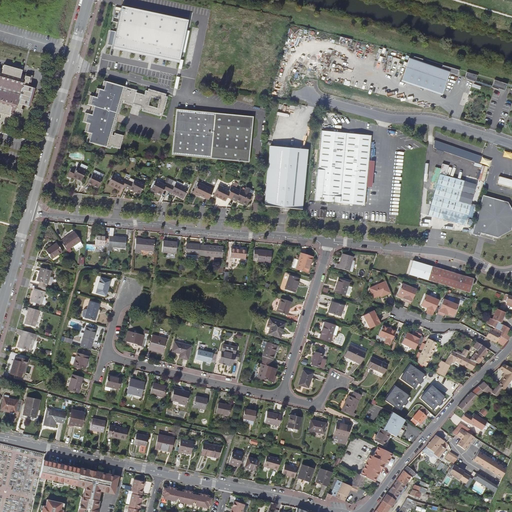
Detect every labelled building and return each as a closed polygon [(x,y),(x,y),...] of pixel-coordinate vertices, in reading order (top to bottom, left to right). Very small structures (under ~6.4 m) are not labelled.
[(112,46),(179,61),(188,21),(121,7),(120,11),(118,22),(115,31),(112,45),(112,46)] [(112,45),(115,31),(110,30),(107,44),(112,45)] [(413,59),(409,58),(401,80),(441,94),(449,73),(457,75),(459,71),(442,65),(441,69),(422,62),(422,60),(413,57),(413,59)] [(22,70),(3,65),(2,69),(0,68),(0,112),(9,115),(10,111),(19,114),(22,105),(27,106),(32,88),(27,86),(30,77),(20,75),(22,70)] [(477,76),(466,72),(465,77),(467,78),(466,79),(475,82),(477,76)] [(507,84),(494,80),(491,88),(498,90),(498,89),(504,91),(507,84)] [(116,113),(118,114),(122,100),(124,101),(123,104),(132,106),(133,104),(141,106),(141,109),(143,109),(142,112),(160,117),(160,114),(162,115),(168,97),(166,96),(166,94),(149,89),(148,91),(146,90),(145,95),(136,92),(137,90),(104,81),(102,89),(97,88),(95,97),(90,96),(88,105),(92,106),(90,114),(85,113),(83,122),(87,123),(85,132),(89,133),(86,142),(110,149),(111,147),(120,149),(124,135),(115,133),(114,135),(112,134),(116,121),(114,121),(116,113)] [(249,162),(254,116),(176,108),(172,155),(249,162)] [(365,205),(371,136),(334,132),(323,131),(321,131),(320,142),(319,156),(315,196),(315,200),(365,205)] [(434,141),(434,148),(479,164),(482,157),(434,141)] [(301,209),(307,150),(270,146),(264,206),(301,209)] [(492,160),(482,157),(479,164),(489,167),(492,160)] [(81,181),(88,166),(82,163),(80,167),(78,166),(76,169),(72,167),(68,175),(72,177),(72,176),(81,181)] [(446,175),(448,166),(442,164),(440,173),(446,175)] [(98,188),(105,175),(95,170),(88,183),(98,188)] [(465,225),(476,184),(440,174),(428,215),(465,225)] [(125,188),(130,178),(126,176),(124,180),(113,175),(109,183),(116,187),(116,189),(120,191),(123,187),(125,188)] [(511,179),(500,176),(497,184),(511,188),(511,179)] [(130,178),(125,188),(130,190),(130,189),(140,194),(145,184),(135,179),(135,180),(130,178)] [(168,191),(173,180),(169,178),(165,184),(155,180),(151,189),(160,194),(163,189),(168,191)] [(173,180),(168,191),(175,195),(176,193),(184,197),(189,185),(184,182),(183,184),(176,181),(173,180)] [(208,199),(213,189),(202,184),(203,183),(199,181),(193,193),(197,195),(197,194),(208,199)] [(231,198),(235,189),(231,186),(229,190),(218,185),(213,195),(225,201),(227,197),(231,198)] [(235,189),(231,198),(235,201),(236,199),(247,205),(252,195),(241,190),(240,191),(235,189)] [(471,226),(470,232),(480,235),(481,232),(498,237),(511,229),(511,225),(511,209),(508,201),(483,194),(474,226),(471,226)] [(60,241),(66,250),(69,248),(70,248),(73,246),(76,250),(83,245),(80,241),(74,232),(60,241)] [(104,246),(106,236),(96,235),(95,245),(104,246)] [(109,236),(108,251),(112,251),(112,247),(125,248),(126,238),(109,236)] [(134,249),(153,251),(154,241),(135,239),(134,249)] [(176,253),(177,243),(163,241),(162,252),(176,253)] [(62,252),(56,243),(46,250),(51,259),(62,252)] [(202,255),(203,246),(200,246),(200,245),(186,244),(185,254),(199,256),(199,255),(202,255)] [(203,246),(202,255),(205,256),(222,258),(223,247),(206,245),(206,246),(203,246)] [(245,259),(246,249),(231,248),(230,257),(245,259)] [(270,262),(271,252),(254,250),(253,257),(257,258),(257,261),(270,262)] [(311,263),(313,257),(301,253),(299,260),(295,258),(292,267),(296,268),(296,269),(307,272),(310,263),(311,263)] [(349,272),(353,257),(343,254),(342,258),(340,265),(337,264),(336,268),(349,272)] [(414,261),(408,260),(406,267),(411,268),(411,269),(408,268),(406,274),(444,285),(470,293),(474,279),(414,261)] [(391,271),(392,264),(378,261),(376,269),(391,271)] [(38,286),(46,288),(51,271),(40,268),(36,281),(39,282),(38,286)] [(294,292),(299,278),(290,275),(285,289),(294,292)] [(106,296),(110,281),(100,278),(96,293),(106,296)] [(345,295),(349,283),(338,280),(334,292),(345,295)] [(390,293),(385,281),(369,289),(373,298),(381,295),(381,297),(390,293)] [(46,288),(38,286),(37,290),(34,289),(30,302),(41,305),(46,288)] [(409,308),(414,294),(400,288),(395,298),(404,302),(403,304),(402,306),(409,308)] [(433,315),(439,300),(425,295),(421,304),(428,307),(428,308),(426,313),(433,315)] [(289,309),(292,302),(281,299),(277,312),(286,315),(288,309),(289,309)] [(444,316),(445,314),(445,312),(454,315),(458,305),(443,299),(437,313),(444,316)] [(340,317),(344,306),(332,302),(330,309),(329,309),(328,313),(340,317)] [(95,321),(98,310),(88,307),(85,318),(95,321)] [(39,311),(29,308),(28,311),(29,312),(28,315),(27,315),(24,324),(35,327),(39,311)] [(505,312),(496,309),(492,319),(501,323),(505,312)] [(369,329),(380,323),(377,317),(375,318),(372,311),(363,316),(369,329)] [(282,328),(283,323),(270,319),(266,329),(270,330),(268,334),(280,338),(283,328),(282,328)] [(330,342),(335,326),(325,322),(320,338),(330,342)] [(509,338),(510,336),(507,334),(510,328),(498,322),(495,328),(502,331),(501,334),(500,336),(503,338),(508,340),(509,338)] [(391,341),(396,331),(382,326),(378,336),(391,341)] [(92,344),(96,330),(86,327),(83,337),(84,338),(83,342),(92,344)] [(496,343),(497,341),(503,345),(508,340),(503,338),(500,336),(501,334),(490,328),(486,338),(496,343)] [(145,346),(148,334),(145,333),(144,336),(128,331),(126,340),(138,344),(138,345),(142,345),(145,346)] [(36,335),(25,332),(24,335),(21,334),(17,347),(28,350),(28,349),(32,350),(36,335)] [(413,337),(406,334),(401,343),(414,350),(421,335),(415,332),(413,336),(413,337)] [(162,353),(166,339),(152,335),(148,349),(162,353)] [(416,362),(425,367),(437,343),(428,339),(421,353),(418,352),(416,357),(418,359),(416,362)] [(188,360),(191,347),(175,342),(172,351),(180,353),(179,357),(188,360)] [(261,360),(272,363),(277,346),(267,342),(261,360)] [(470,360),(476,363),(479,364),(489,350),(482,345),(476,342),(472,347),(477,351),(470,360)] [(360,364),(365,353),(350,345),(344,356),(348,358),(350,358),(356,360),(356,362),(360,364)] [(210,363),(213,354),(198,350),(195,359),(210,363)] [(461,355),(452,350),(445,363),(450,366),(452,362),(454,363),(455,361),(472,370),(476,363),(470,360),(465,357),(461,355)] [(240,356),(222,351),(219,362),(225,364),(225,363),(232,365),(234,359),(238,360),(240,356)] [(315,352),(312,361),(311,365),(319,368),(323,354),(315,352)] [(85,369),(88,357),(77,354),(73,365),(85,369)] [(388,365),(372,357),(368,366),(383,374),(388,365)] [(21,377),(23,368),(24,364),(25,365),(26,360),(16,358),(15,361),(14,360),(10,373),(21,377)] [(272,363),(261,360),(260,363),(261,364),(257,377),(272,382),(274,375),(276,369),(270,367),(272,363)] [(445,363),(441,361),(435,372),(445,376),(450,366),(445,363)] [(503,364),(498,369),(504,373),(501,377),(503,378),(498,385),(503,389),(504,390),(511,379),(511,367),(504,364),(503,364)] [(400,378),(414,388),(418,382),(418,383),(419,382),(418,382),(420,379),(421,379),(420,378),(423,374),(410,365),(400,378)] [(308,388),(313,373),(303,370),(298,385),(308,388)] [(78,393),(82,378),(72,375),(68,390),(78,393)] [(118,389),(121,379),(114,377),(113,377),(108,376),(105,386),(118,389)] [(140,397),(144,383),(131,379),(126,395),(131,397),(131,394),(140,397)] [(483,381),(478,386),(483,392),(490,394),(496,398),(503,389),(498,385),(497,385),(492,391),(483,381)] [(164,397),(166,387),(153,383),(150,393),(164,397)] [(385,399),(398,409),(402,404),(403,404),(403,403),(405,400),(405,401),(406,400),(405,399),(408,396),(395,386),(385,399)] [(421,398),(433,409),(437,404),(438,404),(438,403),(440,401),(441,401),(440,400),(444,396),(431,386),(421,398)] [(458,406),(458,407),(465,412),(483,392),(478,386),(471,392),(458,406)] [(186,405),(189,393),(174,389),(171,400),(179,402),(179,403),(186,405)] [(361,395),(354,392),(352,397),(349,396),(341,411),(353,417),(355,414),(353,412),(361,395)] [(20,413),(22,401),(19,400),(18,401),(8,399),(9,397),(4,396),(1,410),(15,414),(16,412),(20,413)] [(205,409),(208,400),(196,396),(193,406),(205,409)] [(27,398),(24,409),(26,410),(24,416),(35,418),(39,401),(27,398)] [(228,415),(230,406),(218,403),(216,412),(228,415)] [(428,412),(422,407),(420,410),(411,421),(416,425),(418,423),(419,424),(427,416),(425,415),(428,412)] [(488,412),(483,407),(479,412),(484,416),(488,412)] [(248,419),(247,422),(248,424),(253,425),(256,411),(245,409),(243,418),(248,419)] [(63,424),(66,414),(49,410),(47,420),(63,424)] [(83,418),(84,413),(73,411),(71,418),(69,418),(68,425),(74,426),(74,425),(82,427),(83,421),(81,420),(82,418),(83,418)] [(279,425),(281,415),(267,412),(265,422),(279,425)] [(404,420),(393,412),(390,418),(402,424),(404,420)] [(472,417),(465,412),(461,418),(469,423),(482,430),(487,422),(474,414),(472,417)] [(298,429),(301,417),(290,415),(288,427),(298,429)] [(383,430),(390,434),(400,439),(406,427),(402,424),(390,418),(383,430)] [(103,433),(105,422),(92,419),(89,430),(103,433)] [(323,433),(326,423),(311,420),(308,430),(323,433)] [(340,435),(334,433),(333,437),(339,439),(339,436),(347,438),(350,425),(337,422),(335,432),(340,433),(340,435)] [(466,432),(472,436),(474,432),(460,424),(455,431),(458,433),(461,429),(466,432)] [(109,426),(107,434),(112,434),(111,437),(125,440),(127,430),(109,426)] [(383,430),(380,429),(374,441),(384,446),(390,434),(383,430)] [(461,429),(458,433),(456,436),(461,439),(464,436),(466,432),(461,429)] [(466,432),(464,436),(471,442),(474,437),(472,436),(466,432)] [(146,447),(148,437),(136,434),(134,444),(146,447)] [(169,450),(171,450),(174,438),(158,434),(155,449),(168,451),(169,450)] [(431,457),(434,454),(438,458),(447,447),(442,443),(443,440),(436,435),(426,447),(422,451),(431,457)] [(471,442),(464,436),(461,439),(460,440),(468,446),(471,442)] [(190,454),(193,442),(181,439),(178,451),(190,454)] [(460,440),(457,444),(465,450),(468,446),(460,440)] [(218,458),(220,447),(204,444),(201,454),(218,458)] [(392,454),(377,447),(375,451),(390,458),(392,454)] [(366,478),(375,482),(379,472),(381,473),(386,463),(387,464),(390,458),(375,451),(373,456),(369,455),(360,475),(366,478)] [(239,467),(243,455),(233,452),(229,464),(239,467)] [(458,457),(449,452),(445,458),(454,463),(458,457)] [(473,460),(479,464),(484,455),(479,452),(473,460)] [(484,455),(479,464),(485,467),(490,459),(484,455)] [(278,469),(281,460),(267,456),(264,466),(269,468),(270,467),(278,469)] [(256,470),(259,461),(249,458),(246,467),(256,470)] [(495,462),(490,459),(485,467),(490,470),(495,462)] [(76,485),(79,468),(43,460),(39,477),(40,478),(44,478),(47,479),(51,480),(51,482),(63,485),(63,483),(67,484),(71,484),(75,485),(76,485)] [(501,465),(495,462),(490,470),(496,474),(501,465)] [(295,478),(297,468),(285,465),(283,473),(286,474),(290,475),(289,476),(295,478)] [(464,471),(453,465),(448,473),(459,480),(464,471)] [(506,469),(501,465),(496,474),(497,475),(502,478),(506,469)] [(310,482),(314,470),(302,466),(298,477),(310,482)] [(407,466),(403,470),(411,477),(415,473),(407,466)] [(79,468),(76,485),(84,487),(82,497),(81,497),(77,511),(96,511),(99,501),(97,500),(100,491),(114,494),(118,476),(79,468)] [(327,486),(332,473),(321,470),(316,482),(327,486)] [(402,472),(397,480),(405,486),(407,483),(411,477),(403,470),(402,472)] [(366,478),(360,475),(357,473),(351,485),(361,489),(366,478)] [(496,492),(498,487),(492,482),(485,478),(480,475),(479,474),(476,479),(496,492)] [(134,479),(131,491),(141,494),(144,482),(134,479)] [(397,480),(387,495),(395,500),(401,493),(405,486),(397,480)] [(335,497),(345,501),(352,487),(342,482),(335,497)] [(414,485),(412,489),(422,493),(424,493),(425,489),(414,485)] [(401,493),(395,500),(397,502),(407,487),(405,486),(401,493)] [(209,508),(211,500),(209,499),(207,499),(207,496),(200,495),(199,497),(197,496),(193,495),(191,495),(191,493),(184,491),(183,493),(181,492),(177,491),(175,491),(175,489),(168,487),(167,489),(165,488),(163,488),(161,496),(163,497),(162,498),(176,501),(176,500),(179,501),(179,502),(191,505),(192,504),(195,505),(195,506),(207,509),(208,508),(209,508)] [(412,489),(409,494),(420,498),(422,493),(412,489)] [(142,496),(131,494),(129,505),(139,508),(142,496)] [(387,495),(383,500),(391,506),(395,500),(387,495)] [(407,498),(403,505),(407,508),(413,511),(416,502),(407,498)] [(62,511),(63,510),(60,510),(62,503),(46,500),(45,506),(42,506),(41,510),(40,511),(62,511)] [(383,500),(375,511),(377,511),(387,511),(391,506),(383,500)] [(234,501),(230,511),(241,511),(244,505),(234,501)]
